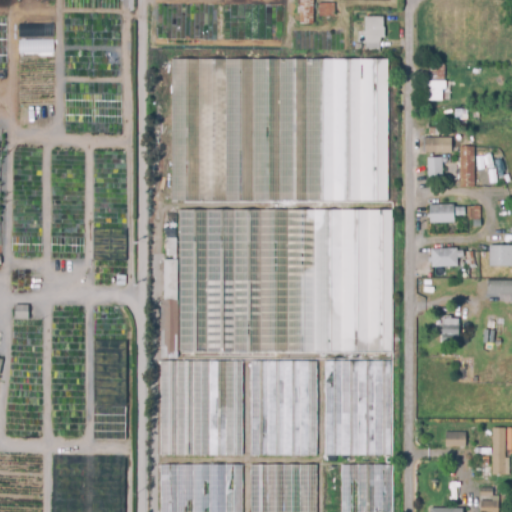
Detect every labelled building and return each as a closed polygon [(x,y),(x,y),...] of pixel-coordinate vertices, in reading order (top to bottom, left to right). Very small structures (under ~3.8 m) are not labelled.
[(300,0),(314,0),(314,24),(300,24),(300,0)] [(318,3),(333,3),(333,16),(318,16),(318,3)] [(365,18),(383,17),(383,27),(385,27),(385,37),(379,37),(379,50),(365,50),(365,18)] [(171,204),(170,60),(384,58),(385,202),(171,204)] [(431,64),(444,65),(443,78),(431,77),(431,64)] [(423,82),(446,82),(446,91),(440,91),(440,100),(423,100),(423,82)] [(451,138),(451,153),(425,154),(425,139),(451,138)] [(459,147),(473,147),(474,187),(460,188),(459,147)] [(427,158),(440,158),(440,154),(451,154),(451,163),(441,163),(441,175),(436,176),(436,184),(429,184),(429,180),(428,180),(427,158)] [(429,205),(454,204),(454,208),(459,207),(459,216),(454,216),(454,222),(430,223),(429,205)] [(466,206),(480,205),(481,220),(466,221),(466,206)] [(179,356),(178,210),(391,209),(392,354),(179,356)] [(165,257),(165,239),(175,239),(175,257),(165,257)] [(490,246),(511,246),(511,267),(489,267),(490,246)] [(430,250),(456,249),(457,252),(464,251),(464,259),(456,259),(457,267),(431,268),(430,250)] [(164,300),(163,261),(176,261),(176,300),(164,300)] [(116,276),(125,277),(124,286),(115,286),(116,276)] [(488,282),(511,282),(511,294),(488,294),(488,282)] [(161,360),(160,301),(176,301),(177,359),(161,360)] [(15,305),(28,305),(28,320),(15,320),(15,305)] [(456,318),(437,318),(438,343),(457,342),(456,318)] [(485,320),(496,320),(493,345),(483,344),(485,320)] [(498,321),(504,321),(503,340),(496,339),(498,321)] [(324,457),(324,362),(391,361),(391,456),(324,457)] [(249,457),(249,363),(315,362),(316,457),(249,457)] [(158,458),(158,363),(240,363),(241,457),(158,458)] [(492,429),(505,429),(505,476),(493,476),(492,429)] [(445,433),(465,433),(465,447),(445,447),(445,433)] [(158,511),(158,466),(241,465),(241,511),(158,511)] [(248,511),(248,465),(315,465),(315,511),(248,511)] [(340,511),(340,465),(391,465),(391,511),(340,511)] [(480,498),(480,489),(493,489),(493,498),(480,498)] [(480,511),(480,502),(498,502),(498,511),(480,511)]
